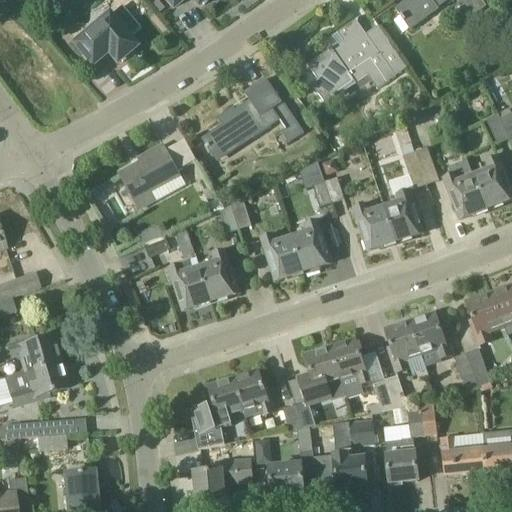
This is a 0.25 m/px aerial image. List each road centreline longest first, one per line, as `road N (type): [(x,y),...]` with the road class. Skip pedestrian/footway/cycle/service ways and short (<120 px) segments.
road 1 (residential): [(130,373),(511,245)]
road 2 (residential): [(34,161),(207,67),(298,0)]
road 3 (residential): [(130,373),(71,225),(34,161)]
road 4 (residential): [(150,511),(130,373)]
